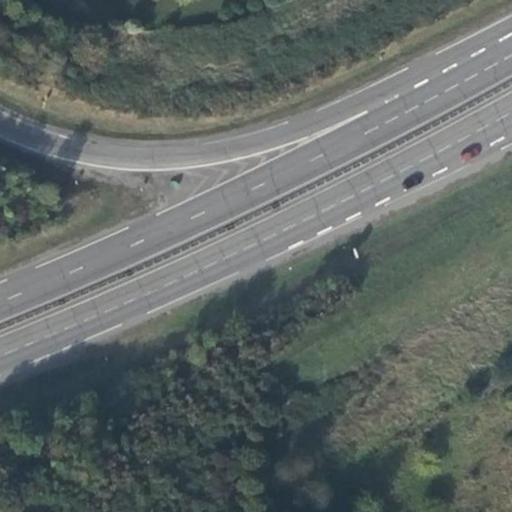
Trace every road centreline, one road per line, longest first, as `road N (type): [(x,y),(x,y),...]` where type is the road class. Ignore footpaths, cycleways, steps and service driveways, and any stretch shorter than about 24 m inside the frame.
road 1 (trunk): [(511,60),(254,192),(0,303)]
road 2 (trunk): [(511,27),(364,105),(225,154),(122,160),(0,123)]
road 3 (trunk): [(0,358),(279,235)]
road 4 (trunk): [(279,235),(511,116)]
road 5 (trunk): [(279,235),(511,132)]
